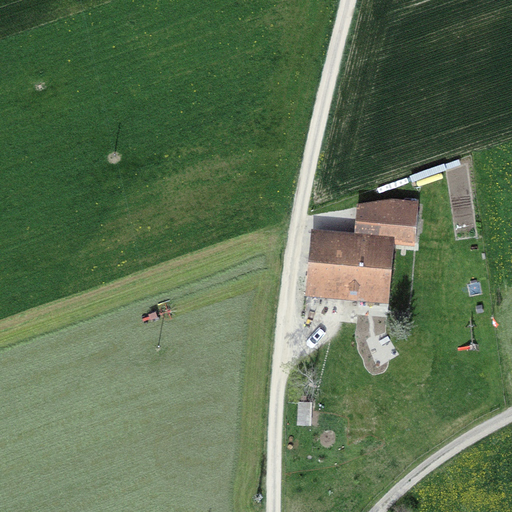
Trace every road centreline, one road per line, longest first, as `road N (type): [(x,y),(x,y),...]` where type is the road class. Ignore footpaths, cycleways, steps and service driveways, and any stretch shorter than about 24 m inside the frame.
road 1 (unclassified): [(281,511),(295,264),(354,0)]
road 2 (track): [(389,511),(475,446),(511,428)]
